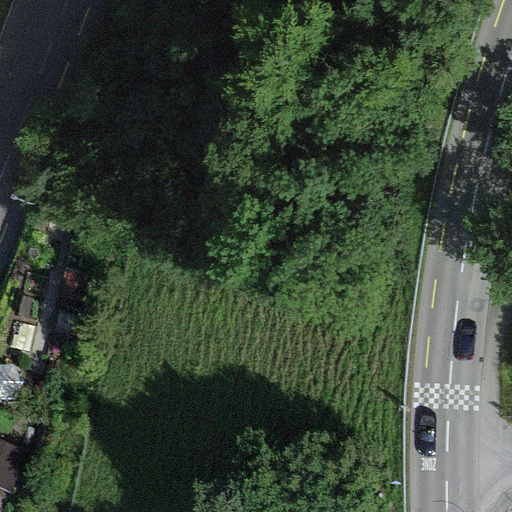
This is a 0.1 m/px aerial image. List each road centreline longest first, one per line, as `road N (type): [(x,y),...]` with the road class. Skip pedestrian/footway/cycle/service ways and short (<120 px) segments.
road 1 (tertiary): [(511,58),(462,272),(448,511)]
road 2 (tertiary): [(0,184),(68,0)]
